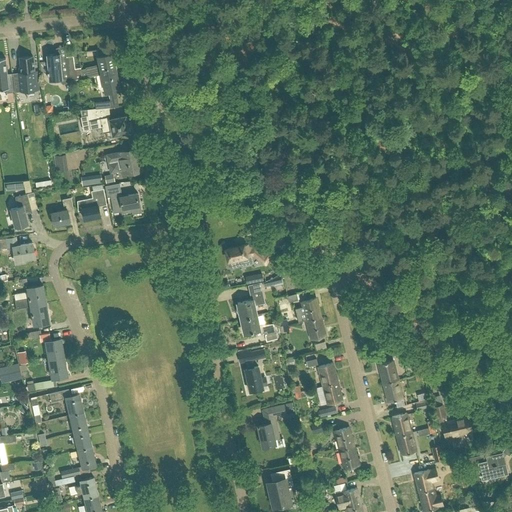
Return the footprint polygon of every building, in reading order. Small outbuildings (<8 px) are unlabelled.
[(80,46),(81,55),(91,53),(90,44),(80,46)] [(70,80),(102,74),(116,71),(112,53),(109,54),(108,48),(100,49),(102,56),(98,56),(100,65),(81,69),(81,67),(75,68),(73,56),(66,56),(70,80)] [(70,80),(66,56),(60,57),(60,53),(47,54),(49,71),(48,71),(48,73),(49,73),(49,80),(62,78),(63,83),(70,82),(70,80)] [(33,55),(20,57),(21,66),(19,67),(20,70),(21,71),(21,72),(19,72),(19,74),(13,75),(13,72),(12,72),(14,92),(40,89),(38,70),(34,70),(34,69),(33,55)] [(0,88),(7,88),(7,92),(14,92),(12,73),(7,73),(6,58),(0,58),(0,88)] [(116,71),(102,74),(106,92),(109,91),(110,97),(117,97),(117,90),(120,89),(118,79),(119,79),(117,70),(116,71)] [(95,101),(96,108),(109,107),(118,106),(118,99),(111,100),(95,101)] [(109,107),(96,108),(88,109),(88,115),(80,117),(83,131),(102,127),(103,132),(112,130),(113,135),(132,131),(130,121),(127,122),(126,115),(111,119),(110,115),(109,107)] [(133,151),(133,148),(117,152),(111,153),(113,161),(117,160),(117,159),(119,159),(122,174),(138,171),(136,162),(138,161),(138,159),(141,159),(139,152),(136,152),(136,151),(133,151)] [(50,162),(61,162),(60,151),(50,151),(50,162)] [(91,184),(101,182),(100,174),(90,175),(91,184)] [(77,198),(78,203),(78,210),(82,210),(84,219),(101,216),(99,205),(107,204),(104,188),(93,190),(92,190),(92,195),(77,198)] [(122,196),(121,189),(110,191),(112,203),(121,201),(122,207),(121,207),(122,212),(132,210),(132,209),(141,208),(138,193),(122,196)] [(16,228),(24,226),(24,224),(28,223),(25,211),(32,209),(27,193),(15,196),(18,206),(11,208),(16,228)] [(70,222),(68,211),(74,210),(71,197),(62,199),(64,209),(51,212),(51,213),(49,214),(51,219),(52,219),(54,226),(70,222)] [(0,249),(7,248),(7,249),(14,248),(16,262),(25,260),(25,258),(35,256),(32,242),(17,245),(16,236),(5,238),(6,238),(0,238),(0,249)] [(250,250),(249,243),(225,249),(228,260),(229,259),(233,268),(240,265),(238,257),(254,254),(255,256),(265,264),(272,254),(267,250),(263,254),(256,248),(250,250)] [(165,410),(180,407),(175,377),(177,377),(158,270),(140,274),(151,339),(134,342),(136,351),(149,349),(150,354),(113,361),(117,384),(155,377),(157,388),(154,388),(156,403),(159,403),(160,407),(164,406),(165,410)] [(247,284),(264,280),(262,272),(245,276),(247,284)] [(21,286),(28,284),(27,278),(19,279),(21,286)] [(248,316),(256,314),(254,304),(263,302),(262,295),(263,295),(261,284),(250,286),(252,299),(237,302),(239,308),(237,309),(238,315),(240,315),(241,318),(248,316)] [(31,306),(46,303),(43,285),(28,287),(29,297),(15,300),(16,308),(31,306)] [(294,293),(288,294),(289,301),(298,299),(296,292),(294,293)] [(302,304),(295,306),(299,321),(306,319),(321,316),(316,297),(302,300),(302,304)] [(46,303),(31,306),(34,324),(49,322),(46,303)] [(241,319),(242,319),(243,323),(242,323),(244,333),(259,330),(260,333),(266,332),(266,334),(265,334),(266,341),(277,338),(276,332),(274,323),(258,324),(256,314),(248,316),(241,318),(241,319)] [(321,316),(306,319),(311,338),(326,334),(321,316)] [(42,341),(44,340),(44,338),(52,337),(51,331),(41,333),(40,330),(34,331),(35,337),(42,336),(42,341)] [(49,359),(64,357),(61,338),(46,341),(49,359)] [(251,349),(253,360),(266,357),(264,347),(251,349)] [(422,369),(426,359),(425,358),(426,357),(414,349),(411,353),(415,357),(416,356),(422,361),(412,363),(415,374),(421,373),(421,372),(423,372),(422,369)] [(64,357),(49,359),(52,378),(67,375),(64,357)] [(308,366),(318,363),(316,358),(307,360),(308,366)] [(383,382),(398,378),(393,359),(379,363),(383,382)] [(422,369),(423,372),(424,371),(433,378),(439,370),(426,359),(422,369)] [(0,373),(2,382),(22,377),(19,362),(0,366),(0,373)] [(262,388),(262,386),(268,384),(266,375),(260,377),(258,366),(255,367),(253,362),(246,363),(247,368),(245,368),(250,390),(262,388)] [(323,384),(337,380),(333,362),(318,365),(323,384)] [(398,378),(383,382),(388,401),(403,397),(398,378)] [(337,380),(323,384),(328,403),(342,399),(337,380)] [(28,391),(36,389),(34,382),(27,384),(28,391)] [(70,414),(83,411),(79,393),(70,395),(69,388),(49,392),(51,401),(66,398),(67,400),(65,401),(67,409),(68,408),(70,414)] [(136,392),(149,463),(167,460),(164,448),(173,447),(175,461),(189,459),(180,409),(165,412),(169,433),(160,435),(151,389),(136,392)] [(417,409),(430,406),(429,400),(415,403),(417,409)] [(23,412),(28,406),(24,402),(18,408),(23,412)] [(265,423),(258,425),(262,446),(275,443),(273,433),(277,431),(273,415),(293,411),(292,403),(262,409),(265,423)] [(445,422),(444,416),(445,416),(442,404),(435,406),(437,418),(438,418),(441,430),(444,429),(446,437),(451,436),(454,447),(463,444),(461,434),(472,431),(468,416),(445,422)] [(326,407),(319,409),(321,416),(328,414),(326,407)] [(74,431),(87,428),(83,411),(70,414),(71,420),(70,420),(72,428),(73,428),(74,431)] [(397,434),(411,431),(411,429),(407,412),(392,416),(397,434)] [(313,433),(326,430),(323,419),(311,422),(313,433)] [(339,449),(354,445),(349,426),(334,430),(339,449)] [(78,449),(91,446),(87,428),(74,431),(75,435),(73,436),(75,443),(77,443),(78,449)] [(411,431),(397,434),(401,453),(416,450),(412,433),(411,431)] [(0,442),(13,440),(12,433),(0,434),(0,442)] [(478,461),(482,478),(491,476),(492,477),(508,473),(503,456),(506,452),(510,455),(511,451),(511,437),(503,450),(487,455),(488,459),(478,461)] [(432,446),(435,460),(443,458),(440,444),(432,446)] [(354,445),(339,449),(340,451),(344,468),(359,464),(354,445)] [(91,446),(78,449),(79,455),(78,455),(79,463),(81,463),(82,467),(95,464),(91,446)] [(2,470),(15,467),(14,462),(1,463),(2,470)] [(69,475),(78,473),(77,466),(68,468),(69,475)] [(419,491),(434,487),(432,480),(439,478),(436,468),(429,469),(429,468),(414,472),(419,491)] [(37,485),(46,482),(44,474),(35,476),(37,485)] [(84,497),(98,494),(93,476),(80,479),(81,483),(76,484),(78,492),(83,491),(84,497)] [(337,484),(347,481),(346,476),(336,478),(337,484)] [(273,507),(291,503),(285,477),(267,481),(273,507)] [(305,498),(311,496),(309,486),(303,487),(305,498)] [(347,509),(361,505),(357,487),(346,489),(342,491),(343,495),(336,496),(339,507),(346,506),(347,509)] [(434,487),(419,491),(424,510),(438,506),(443,504),(440,493),(435,495),(434,487)] [(9,499),(20,496),(19,490),(7,492),(9,499)] [(43,504),(50,502),(48,492),(40,494),(43,504)] [(87,511),(99,511),(102,511),(98,494),(84,497),(86,503),(84,503),(86,511),(87,511)]
